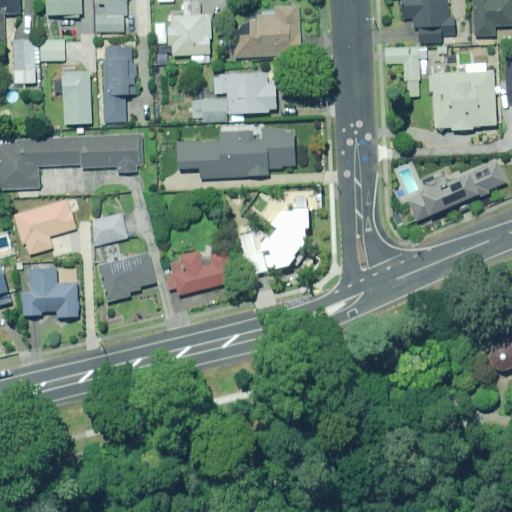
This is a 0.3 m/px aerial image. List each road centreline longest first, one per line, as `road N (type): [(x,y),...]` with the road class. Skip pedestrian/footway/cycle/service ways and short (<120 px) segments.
road 1 (tertiary): [(376,286),(292,319),(0,398)]
road 2 (residential): [(352,0),(360,231),(376,286)]
road 3 (tertiary): [(511,232),(376,286)]
